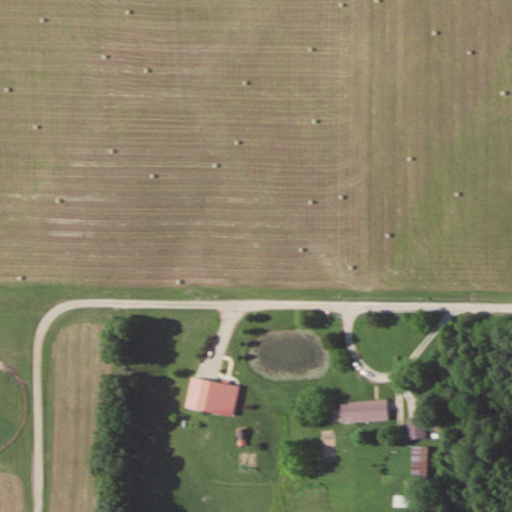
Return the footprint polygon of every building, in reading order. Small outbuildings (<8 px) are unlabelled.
[(188,407),(236,415),(241,384),(193,376),(188,407)] [(390,420),(389,399),(341,402),(342,410),(334,410),(334,423),(390,420)] [(409,417),(410,438),(427,438),(426,417),(409,417)] [(414,446),(414,479),(429,479),(429,446),(414,446)] [(396,507),(421,507),(421,496),(396,496),(396,507)]
